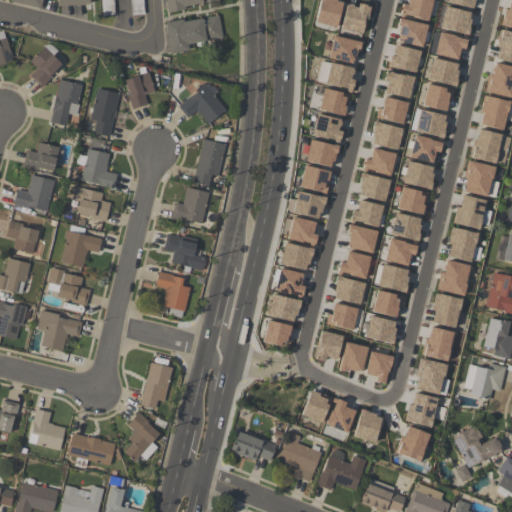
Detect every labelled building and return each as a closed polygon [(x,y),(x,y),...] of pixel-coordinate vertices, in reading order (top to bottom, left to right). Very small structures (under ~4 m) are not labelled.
[(9,0),(41,0),(39,8),(9,0)] [(112,0),(114,14),(102,15),(100,0),(112,0)] [(129,0),(141,0),(143,14),(131,15),(129,0)] [(167,11),(164,0),(213,0),(184,5),(185,8),(167,11)] [(336,0),(341,1),(335,26),(314,21),(319,0),(336,0)] [(431,0),(427,20),(411,16),(412,15),(404,13),(404,16),(399,15),(402,3),(407,4),(407,0),(431,0)] [(509,0),(511,0),(511,26),(500,23),(502,17),(505,8),(507,9),(509,0)] [(346,4),(348,4),(348,3),(352,4),(352,5),(357,6),(358,2),(365,4),(365,5),(369,6),(366,19),(364,18),(361,32),(340,27),(346,4)] [(444,5),(469,11),(468,17),(470,18),(468,26),(469,26),(467,34),(462,33),(462,32),(439,26),(444,5)] [(165,22),(183,18),(183,21),(218,14),(223,37),(203,40),(204,44),(197,46),(196,42),(188,43),(189,49),(171,52),(165,22)] [(399,17),(426,24),(424,31),(429,32),(427,41),(422,40),(421,46),(396,40),(398,34),(397,33),(399,26),(397,25),(399,17)] [(500,28),(511,30),(511,61),(496,57),(498,47),(495,46),(500,28)] [(0,30),(2,30),(4,37),(6,37),(9,50),(10,50),(13,61),(0,63),(0,30)] [(439,31),(454,34),(454,36),(466,39),(464,48),(459,47),(457,59),(433,53),(433,52),(428,51),(433,31),(439,32),(439,31)] [(332,34),(360,41),(359,49),(356,48),(355,56),(353,55),(352,63),(327,57),(332,34)] [(29,75),(36,68),(29,61),(47,43),(51,44),(57,50),(52,54),(61,63),(50,74),(51,76),(40,87),(29,75)] [(394,44),(420,50),(418,58),(422,59),(420,66),(416,65),(415,72),(397,68),(397,69),(388,66),(391,55),(394,56),(394,54),(392,53),(394,44)] [(432,57),(457,63),(455,69),(458,70),(456,78),(455,86),(449,84),(449,83),(427,78),(432,57)] [(320,60),(329,62),(329,61),(352,66),(352,68),(353,69),(352,73),(350,73),(349,78),(354,79),(351,91),(346,90),(346,87),(345,87),(345,86),(340,84),(339,86),(324,82),(324,81),(316,79),(320,60)] [(495,61),(511,65),(511,90),(511,97),(484,91),(488,74),(492,74),(492,71),(491,70),(492,66),(493,66),(495,61)] [(386,70),(392,71),(392,72),(398,74),(398,72),(413,76),(408,97),(385,92),(386,90),(384,90),(385,85),(387,85),(388,80),(384,79),(386,70)] [(147,104),(132,108),(127,95),(129,94),(125,79),(148,72),(154,91),(144,94),(147,104)] [(49,122),(52,112),(51,112),(55,93),(56,93),(59,79),(82,85),(77,104),(78,104),(76,115),(67,113),(64,125),(49,122)] [(196,110),(188,117),(178,105),(190,95),(191,96),(197,91),(195,89),(203,82),(225,109),(208,123),(196,110)] [(427,83),(453,90),(451,100),(447,99),(446,101),(447,101),(445,109),(422,104),(427,83)] [(323,86),(350,93),(347,104),(346,104),(343,114),(318,108),(323,86)] [(119,93),(108,136),(92,132),(96,120),(89,118),(97,88),(119,93)] [(483,94),(510,100),(507,114),(505,114),(502,128),(480,123),(483,111),(479,110),(483,94)] [(383,96),(407,101),(402,122),(384,118),(384,119),(375,117),(377,107),(381,108),(382,105),(381,105),(383,96)] [(415,108),(419,109),(419,108),(444,115),(443,120),(445,121),(443,129),(444,129),(442,137),(436,136),(437,135),(410,128),(415,108)] [(317,112),(340,118),(339,120),(341,120),(339,125),(338,125),(337,129),(341,130),(338,143),(334,142),(335,138),(327,136),(327,138),(311,134),(317,112)] [(374,120),(379,121),(379,122),(401,127),(396,149),(371,143),(373,136),(371,136),(373,128),(372,128),(374,120)] [(479,128),(500,133),(500,135),(510,137),(503,164),(494,162),(494,163),(468,156),(472,140),(476,140),(479,128)] [(414,134),(429,138),(429,139),(441,142),(439,151),(434,150),(432,162),(409,156),(411,149),(406,147),(408,140),(412,141),(414,134)] [(310,138),(332,143),(338,144),(336,152),(335,152),(333,160),(330,159),(329,165),(305,159),(310,138)] [(203,139),(225,144),(217,176),(211,174),(208,185),(192,181),(203,139)] [(53,170),(37,167),(36,169),(22,166),(26,150),(36,152),(38,142),(58,147),(53,170)] [(372,147),(394,153),(389,175),(374,171),(374,170),(367,168),(366,170),(362,169),(364,157),(369,158),(372,147)] [(113,188),(97,184),(97,183),(79,179),(81,172),(81,173),(83,165),(75,163),(77,153),(85,155),(87,148),(109,153),(106,166),(105,171),(116,173),(113,188)] [(467,159),(494,166),(491,178),(490,178),(489,180),(498,182),(494,198),(463,190),(464,185),(463,185),(464,181),(465,181),(466,179),(463,178),(467,159)] [(407,160),(432,166),(430,173),(432,173),(430,181),(431,181),(429,189),(424,188),(424,187),(402,181),(403,175),(399,174),(401,167),(405,168),(407,160)] [(304,164),(330,170),(327,180),(325,180),(324,181),(327,182),(325,193),(316,191),(317,189),(299,185),(304,164)] [(361,171),(366,172),(366,173),(389,179),(384,200),(359,194),(360,188),(358,188),(360,180),(359,179),(361,171)] [(45,211),(28,206),(27,208),(12,204),(16,189),(26,191),(27,188),(28,188),(31,175),(53,180),(45,211)] [(100,200),(109,202),(105,221),(90,218),(91,215),(76,212),(79,200),(70,198),(72,186),(102,192),(100,200)] [(401,186),(428,192),(425,204),(422,203),(421,204),(424,204),(421,213),(396,207),(401,186)] [(201,223),(181,218),(181,219),(171,217),(174,202),(182,204),(186,187),(208,192),(201,223)] [(297,190),(319,195),(319,194),(325,196),(323,204),(322,203),(320,212),(318,211),(317,217),(292,211),(297,190)] [(462,194),(485,199),(482,209),(490,211),(487,225),(479,223),(478,228),(452,222),(456,206),(459,207),(462,194)] [(359,199),(382,205),(380,214),(384,215),(381,226),(377,225),(377,226),(362,223),(362,222),(354,220),(354,222),(349,221),(352,209),(356,210),(357,206),(356,205),(357,201),(359,201),(359,199)] [(394,212),(419,218),(418,224),(420,224),(418,232),(419,232),(417,241),(411,239),(412,238),(389,233),(394,212)] [(292,215),(315,221),(312,233),(316,234),(313,247),(308,246),(309,242),(302,240),(302,241),(286,238),(292,215)] [(31,253),(11,248),(14,238),(5,235),(9,220),(23,224),(23,226),(38,230),(35,242),(34,242),(31,253)] [(349,224),(376,230),(371,253),(346,247),(348,239),(347,239),(349,231),(347,231),(349,224)] [(100,238),(97,252),(87,249),(86,254),(85,254),(82,266),(61,261),(66,238),(64,238),(65,230),(68,230),(70,225),(84,228),(83,234),(100,238)] [(451,226),(477,233),(473,246),(481,248),(478,259),(470,258),(470,261),(447,256),(450,243),(447,242),(451,226)] [(511,261),(502,260),(509,231),(511,231),(511,261)] [(172,252),(162,249),(166,233),(180,236),(180,235),(197,239),(193,254),(205,257),(202,271),(189,267),(189,266),(170,262),(172,252)] [(389,237),(404,241),(403,242),(416,245),(414,254),(409,253),(406,265),(384,260),(389,237)] [(284,241),(308,247),(308,246),(313,247),(311,256),(310,255),(308,263),(306,263),(305,269),(279,262),(284,241)] [(347,250),(370,256),(364,278),(349,275),(349,274),(342,272),(341,274),(337,273),(340,261),(344,262),(347,250)] [(0,289),(0,275),(3,276),(7,258),(29,263),(24,283),(23,282),(21,294),(0,289)] [(446,259),(469,265),(464,283),(466,283),(463,295),(436,289),(440,271),(443,272),(444,268),(443,268),(443,265),(445,265),(446,259)] [(377,264),(381,265),(381,263),(407,270),(405,276),(407,276),(405,284),(406,284),(404,292),(399,291),(399,290),(376,284),(377,283),(373,282),(377,264)] [(79,287),(89,290),(85,305),(70,302),(71,300),(56,296),(57,292),(46,289),(48,283),(46,282),(50,267),(63,271),(63,273),(81,277),(79,287)] [(279,267),(302,273),(299,284),(304,285),(301,297),(296,296),(297,294),(289,292),(289,293),(274,289),(279,267)] [(181,317),(168,314),(169,307),(162,306),(166,288),(155,285),(158,271),(173,274),(173,275),(183,278),(181,285),(189,287),(184,311),(183,310),(181,317)] [(511,276),(511,292),(511,296),(511,313),(503,312),(503,310),(485,306),(492,272),(502,274),(511,276)] [(336,275),(341,276),(341,277),(364,282),(359,304),(334,298),(335,291),(333,291),(335,283),(334,283),(336,275)] [(376,290),(403,296),(400,306),(397,305),(396,307),(397,307),(395,316),(371,311),(376,290)] [(435,292),(461,298),(454,327),(431,322),(434,309),(431,308),(435,292)] [(272,293),(295,299),(295,298),(301,300),(299,308),(298,307),(296,315),(294,315),(292,320),(267,314),(272,293)] [(26,306),(21,326),(18,325),(15,339),(0,335),(0,301),(5,303),(4,304),(12,306),(13,303),(26,306)] [(333,302),(356,308),(355,314),(361,316),(358,327),(352,325),(351,329),(325,323),(327,313),(331,314),(332,312),(331,312),(333,302)] [(81,322),(78,336),(66,333),(62,350),(40,345),(44,330),(36,329),(38,321),(37,321),(40,309),(58,314),(58,317),(65,319),(65,318),(81,322)] [(369,315),(394,321),(393,327),(395,328),(393,336),(394,336),(392,344),(387,343),(387,342),(364,336),(369,315)] [(506,335),(511,335),(511,343),(508,359),(492,355),(493,349),(482,346),(489,318),(503,321),(503,319),(509,321),(506,335)] [(267,319),(290,325),(288,334),(287,334),(286,337),(290,338),(288,347),(262,341),(267,319)] [(430,326),(452,331),(448,349),(449,350),(446,360),(420,354),(424,337),(427,338),(430,326)] [(321,330),(342,335),(336,359),(334,358),(334,359),(330,358),(330,357),(325,356),(324,360),(312,357),(315,343),(318,344),(321,330)] [(345,342),(367,347),(361,372),(354,370),(353,370),(345,368),(345,371),(338,369),(345,342)] [(370,351),(392,356),(390,367),(389,366),(387,374),(386,374),(384,383),(374,381),(376,376),(364,373),(370,351)] [(419,358),(446,364),(443,376),(442,375),(442,378),(448,379),(444,395),(415,388),(416,383),(415,382),(416,379),(417,379),(418,376),(414,375),(419,358)] [(139,404),(150,362),(172,367),(163,401),(156,400),(154,408),(139,404)] [(468,394),(469,388),(463,387),(468,364),(483,368),(484,367),(487,368),(488,363),(504,367),(499,391),(490,389),(488,399),(468,394)] [(310,390),(319,393),(318,396),(320,396),(321,393),(331,398),(328,406),(327,406),(320,423),(300,415),(310,390)] [(414,392),(436,397),(435,405),(444,407),(441,420),(432,417),(430,426),(404,420),(406,412),(408,404),(411,405),(414,392)] [(336,398),(345,401),(343,406),(354,410),(345,432),(324,424),(330,409),(331,410),(336,398)] [(9,433),(0,430),(0,410),(3,400),(18,404),(15,416),(14,415),(9,433)] [(59,450),(27,442),(29,432),(30,432),(32,424),(31,424),(35,408),(50,412),(48,422),(52,424),(65,428),(59,450)] [(360,409),(367,411),(367,412),(375,414),(374,416),(380,417),(374,442),(353,437),(359,415),(358,414),(360,409)] [(123,452),(132,443),(127,438),(134,430),(127,424),(138,412),(149,421),(147,423),(159,433),(151,442),(157,447),(145,460),(139,455),(134,461),(123,452)] [(451,437),(474,425),(477,431),(478,430),(481,437),(477,439),(479,444),(494,437),(495,440),(497,440),(500,445),(499,447),(501,451),(467,468),(451,437)] [(408,426),(429,434),(423,449),(424,449),(419,462),(394,452),(400,436),(403,437),(408,426)] [(228,450),(253,460),(255,455),(268,460),(273,446),(236,431),(228,450)] [(319,452),(296,443),(298,436),(288,432),(277,459),(294,466),(291,475),(308,481),(319,452)] [(109,465),(87,460),(85,468),(74,465),(76,457),(67,455),(72,433),(87,437),(90,436),(100,439),(100,440),(114,444),(109,465)] [(327,455),(348,464),(352,453),(366,459),(353,490),(332,481),(329,490),(315,484),(327,455)] [(511,494),(496,484),(502,474),(497,471),(506,457),(511,460),(511,494)] [(470,477),(463,464),(453,469),(460,482),(470,477)] [(358,502),(383,511),(385,507),(398,511),(403,497),(390,492),(392,487),(367,477),(358,502)] [(13,511),(16,501),(17,501),(22,482),(57,491),(52,511),(30,507),(28,511),(13,511)] [(444,511),(448,503),(439,500),(442,493),(415,482),(403,511),(444,511)] [(58,511),(63,494),(62,494),(64,485),(76,488),(74,495),(88,498),(91,486),(102,488),(96,511),(58,511)] [(143,511),(142,511),(103,511),(106,502),(107,503),(111,486),(123,489),(120,506),(143,511)] [(0,487),(13,491),(10,506),(0,503),(0,487)] [(468,511),(466,511),(468,504),(457,500),(452,511),(468,511)]
